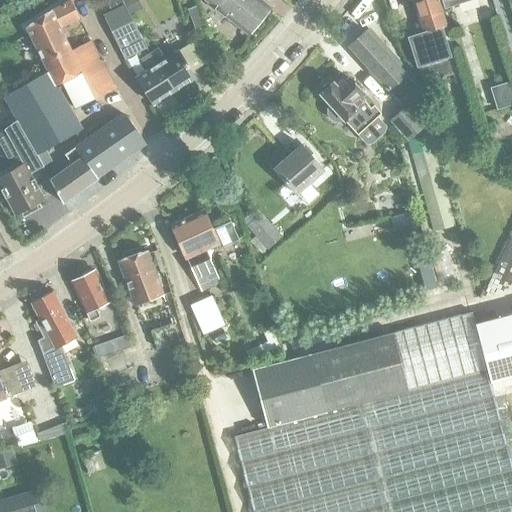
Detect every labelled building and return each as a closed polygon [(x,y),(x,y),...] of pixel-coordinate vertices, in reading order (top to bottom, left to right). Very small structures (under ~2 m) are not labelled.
[(269,7),(260,0),(203,0),(224,16),(247,35),(269,7)] [(420,16),(425,30),(407,36),(416,67),(418,66),(420,72),(423,76),(436,72),(438,78),(456,72),(450,56),(451,56),(441,26),(445,25),(440,10),(441,10),(437,0),(412,0),(418,17),(420,16)] [(437,0),(441,10),(469,0),(437,0)] [(58,30),(78,20),(68,1),(50,10),(48,11),(58,30)] [(123,5),(102,15),(124,59),(145,49),(123,5)] [(70,51),(58,30),(48,11),(26,27),(47,71),(54,85),(55,84),(60,81),(74,108),(114,88),(89,41),(70,51)] [(387,89),(398,100),(415,85),(406,76),(407,76),(365,30),(348,46),(387,89)] [(156,49),(148,54),(171,91),(194,77),(177,50),(163,59),(156,49)] [(151,104),(171,91),(148,54),(139,60),(146,70),(134,77),(151,104)] [(80,129),(55,84),(54,85),(47,71),(2,96),(16,120),(35,154),(51,145),(80,129)] [(340,122),(343,120),(344,120),(356,134),(380,113),(373,105),(374,104),(363,92),(362,93),(348,77),(345,80),(342,77),(334,84),(332,82),(319,94),(329,104),(328,106),(327,108),(327,113),(330,119),(333,121),(340,122)] [(511,104),(511,80),(490,87),(496,109),(511,104)] [(61,164),(65,168),(48,180),(61,203),(97,178),(96,177),(144,144),(126,118),(118,116),(62,154),(66,160),(61,164)] [(21,165),(0,176),(0,188),(14,214),(42,198),(28,173),(42,166),(35,154),(16,120),(2,130),(21,165)] [(51,145),(35,154),(42,166),(58,157),(51,145)] [(301,145),(273,169),(294,193),(322,169),(301,145)] [(185,260),(220,244),(204,208),(169,224),(185,260)] [(268,248),(280,236),(266,220),(253,231),(268,248)] [(117,260),(134,305),(162,295),(145,249),(117,260)] [(187,259),(201,291),(221,282),(207,250),(187,259)] [(90,320),(98,316),(94,308),(109,301),(94,270),(71,281),(90,320)] [(52,348),(54,347),(76,336),(52,291),(31,303),(39,319),(35,321),(44,336),(37,340),(51,375),(64,370),(57,354),(54,355),(52,348)] [(251,369),(266,427),(233,436),(252,511),(511,511),(511,474),(470,311),(251,369)] [(178,340),(172,322),(149,330),(156,348),(178,340)] [(97,360),(114,355),(108,341),(92,347),(97,360)] [(123,351),(114,355),(97,360),(107,392),(131,382),(126,369),(130,367),(123,351)] [(0,399),(6,397),(5,397),(29,388),(23,370),(0,379),(0,399)] [(39,440),(64,432),(61,422),(37,432),(39,440)] [(0,467),(15,463),(10,448),(0,450),(0,467)] [(0,499),(0,511),(44,511),(37,489),(0,499)]
